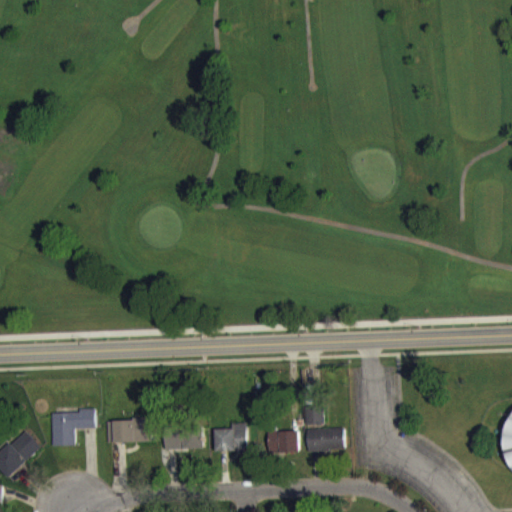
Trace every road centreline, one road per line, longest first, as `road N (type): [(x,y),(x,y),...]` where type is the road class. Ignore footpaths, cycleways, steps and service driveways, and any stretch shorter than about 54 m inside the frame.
road 1 (tertiary): [(0,352),(511,332)]
road 2 (residential): [(147,511),(244,488),(341,483),(383,492),(410,511)]
